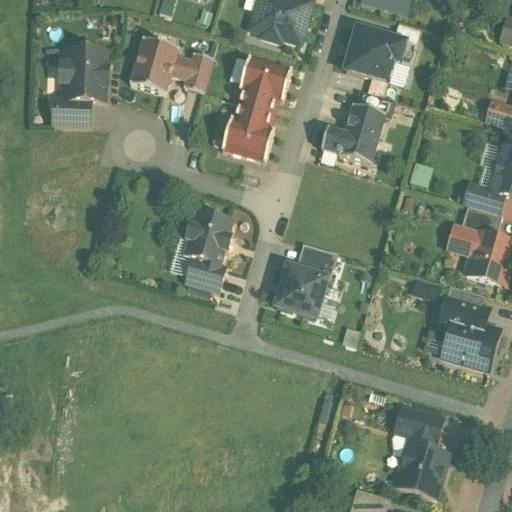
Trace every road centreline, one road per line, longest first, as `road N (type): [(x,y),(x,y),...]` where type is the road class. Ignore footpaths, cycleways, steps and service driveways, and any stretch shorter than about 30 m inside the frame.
road 1 (residential): [(336,0),(280,205)]
road 2 (residential): [(280,205),(162,171),(137,144)]
road 3 (residential): [(280,205),(238,346)]
